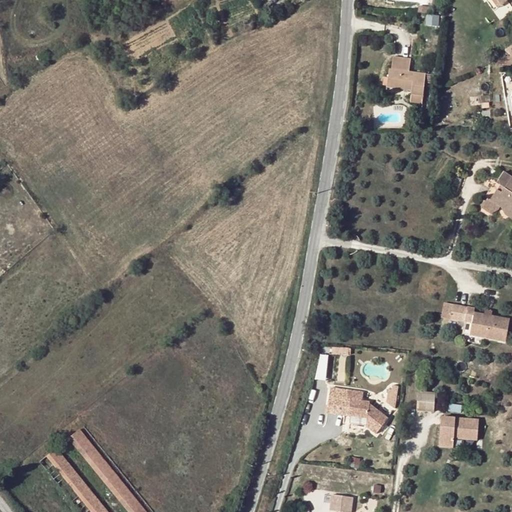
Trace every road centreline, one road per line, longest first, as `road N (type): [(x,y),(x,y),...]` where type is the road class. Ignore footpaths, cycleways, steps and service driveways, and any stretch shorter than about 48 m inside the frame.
road 1 (tertiary): [(347,0),(315,239),(248,511)]
road 2 (unknown): [(318,223),(511,261)]
